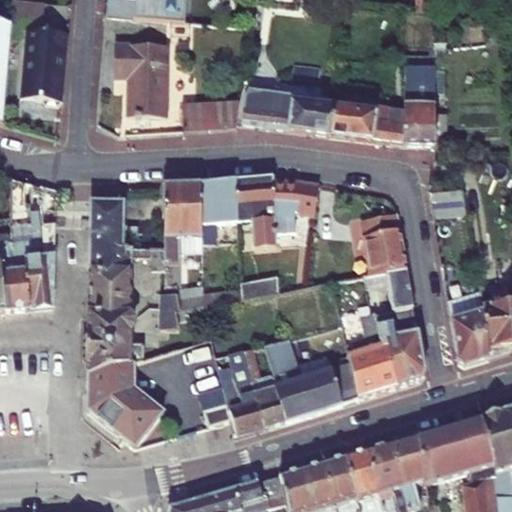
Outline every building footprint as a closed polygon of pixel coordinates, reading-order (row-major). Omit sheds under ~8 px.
[(107,0),(106,20),(134,22),(185,26),(187,0),(107,0)] [(433,0),(417,0),(417,15),(434,15),(433,0)] [(42,35),(45,5),(15,4),(12,29),(10,50),(20,51),(22,33),(26,34),(42,35)] [(0,127),(3,128),(10,50),(12,29),(0,25),(0,127)] [(66,61),(68,37),(26,34),(20,101),(42,103),(46,107),(56,108),(60,104),(62,104),(64,79),(61,78),(63,61),(66,61)] [(445,46),(434,46),(434,58),(434,63),(446,62),(445,46)] [(128,120),(167,122),(168,50),(115,49),(114,81),(132,81),(132,96),(128,95),(128,120)] [(404,71),(404,113),(403,149),(435,150),(435,147),(434,72),(434,63),(434,58),(421,58),(421,71),(404,71)] [(448,147),(447,72),(434,72),(435,147),(448,147)] [(245,101),(242,129),(255,130),(326,140),(331,111),(334,88),(326,87),(322,110),(291,105),(290,113),(275,111),(277,96),(250,91),(245,101)] [(240,103),(182,107),(184,135),(237,132),(240,103)] [(376,107),(375,117),(331,111),(326,140),(403,149),(404,113),(376,107)] [(277,249),(276,237),(273,182),(273,179),(235,183),(238,227),(252,226),(254,251),(277,249)] [(12,216),(25,215),(27,186),(12,182),(12,216)] [(296,235),(294,216),(317,221),(321,188),(273,182),(276,237),(296,235)] [(217,247),(217,228),(238,227),(235,183),(201,187),(202,249),(217,247)] [(30,214),(33,235),(37,262),(25,263),(31,313),(53,311),(57,194),(33,187),(30,214)] [(181,256),(203,257),(202,249),(201,187),(165,189),(167,251),(167,274),(168,290),(177,290),(177,299),(181,317),(205,312),(204,298),(204,289),(182,292),(181,256)] [(433,222),(467,220),(463,195),(429,197),(433,222)] [(92,270),(92,314),(89,314),(89,377),(135,366),(144,364),(144,347),(131,347),(131,335),(135,331),(135,322),(132,319),(132,260),(150,261),(151,273),(167,274),(167,251),(131,251),(131,250),(123,250),(124,204),(92,205),(91,270),(92,270)] [(361,223),(370,280),(385,277),(406,273),(397,218),(361,223)] [(12,238),(12,244),(14,264),(0,266),(6,316),(31,313),(25,263),(37,262),(33,235),(12,238)] [(5,238),(6,245),(0,245),(0,316),(6,316),(0,266),(14,264),(12,244),(12,238),(12,236),(5,238)] [(387,350),(397,390),(421,383),(424,375),(406,273),(385,277),(392,315),(370,317),(373,331),(376,330),(380,351),(387,350)] [(279,279),(241,286),(242,291),(242,304),(280,297),(279,279)] [(511,286),(481,290),(482,298),(511,295),(511,286)] [(176,318),(181,317),(177,299),(177,290),(168,290),(165,290),(164,299),(160,299),(159,333),(180,334),(176,318)] [(242,304),(242,291),(204,298),(205,312),(242,304)] [(348,358),(350,367),(358,403),(397,390),(387,350),(380,351),(376,330),(373,331),(370,317),(364,291),(353,294),(366,341),(352,346),(354,356),(348,358)] [(511,349),(511,295),(482,298),(482,302),(483,315),(489,361),(510,354),(510,350),(511,349)] [(458,364),(465,368),(489,361),(483,315),(482,302),(448,306),(451,325),(458,364)] [(265,349),(273,379),(285,425),(341,408),(333,372),(329,359),(310,365),(298,369),(289,342),(265,349)] [(252,386),(254,396),(264,431),(285,425),(273,379),(263,382),(254,352),(243,355),(252,386)] [(228,359),(231,372),(236,390),(252,386),(243,355),(228,359)] [(135,366),(89,377),(88,414),(135,450),(163,416),(151,406),(143,400),(134,394),(135,366)] [(350,367),(333,372),(341,408),(358,403),(350,367)] [(231,372),(218,375),(222,394),(236,390),(231,372)] [(227,413),(228,413),(232,424),(236,440),(264,431),(254,396),(252,386),(236,390),(240,400),(225,405),(226,407),(227,413)] [(199,400),(203,414),(226,407),(225,405),(222,394),(199,400)] [(226,407),(203,414),(208,430),(232,424),(228,413),(227,413),(226,407)] [(511,511),(511,428),(506,413),(480,420),(496,477),(498,511),(511,511)] [(465,511),(498,511),(496,477),(480,420),(418,439),(425,486),(425,489),(467,476),(471,486),(463,488),(465,511)] [(417,511),(420,511),(413,490),(425,486),(418,439),(387,448),(406,511),(417,511)] [(406,511),(387,448),(364,455),(378,500),(375,501),(378,511),(406,511)] [(378,511),(375,501),(378,500),(364,455),(344,460),(359,511),(378,511)] [(359,511),(344,460),(322,467),(334,511),(359,511)] [(334,511),(322,467),(279,479),(286,503),(288,511),(334,511)] [(254,511),(286,503),(279,479),(170,511),(169,511),(254,511)] [(288,511),(286,503),(254,511),(288,511)]
